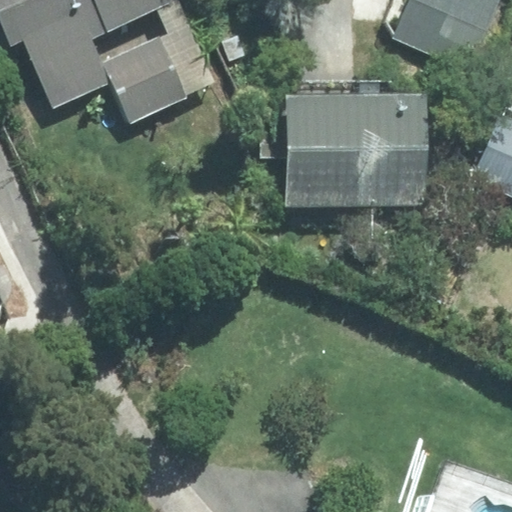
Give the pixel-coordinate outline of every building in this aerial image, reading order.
[(0,0),(0,51),(11,46),(44,115),(102,88),(121,130),(207,88),(179,30),(96,68),(83,43),(162,6),(158,0),(0,0)] [(405,0),(389,41),(463,71),(491,0),(405,0)] [(413,99),(276,103),(277,212),(414,210),(413,99)] [(511,128),(492,120),(465,182),(511,202),(511,128)] [(429,258),(412,293),(441,308),(458,273),(429,258)]
